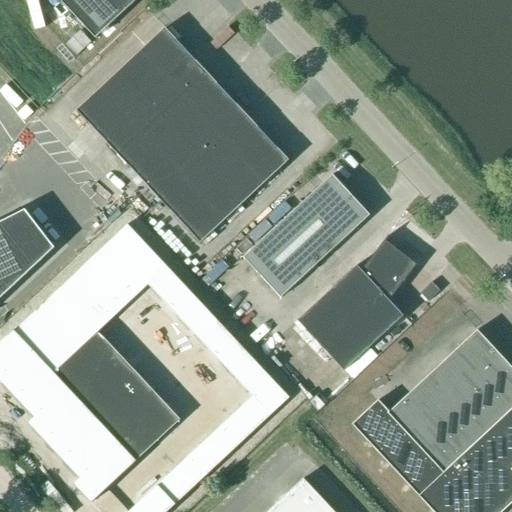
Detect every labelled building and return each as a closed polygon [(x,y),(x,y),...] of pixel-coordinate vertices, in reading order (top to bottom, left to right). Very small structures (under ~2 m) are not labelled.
[(59,0),(96,39),(137,0),(59,0)] [(165,29),(77,112),(201,244),(289,161),(165,29)] [(281,299),(371,217),(333,175),(243,258),(281,299)] [(0,299),(54,249),(25,211),(0,223),(0,299)] [(125,226),(0,345),(0,384),(33,419),(27,424),(79,479),(73,484),(91,502),(178,419),(95,332),(146,284),(252,395),(129,511),(165,511),(287,395),(125,226)] [(389,301),(417,265),(386,242),(390,237),(389,236),(362,271),(357,266),(298,321),(344,372),(404,316),(389,301)] [(428,303),(440,292),(431,283),(420,294),(428,303)] [(428,505),(511,426),(511,367),(478,331),(390,413),(379,401),(353,425),(428,505)] [(511,426),(428,505),(433,511),(501,511),(511,502),(511,426)] [(333,511),(303,480),(268,511),(333,511)]
